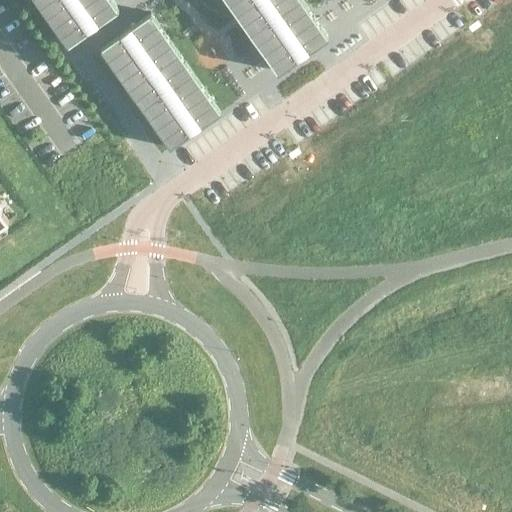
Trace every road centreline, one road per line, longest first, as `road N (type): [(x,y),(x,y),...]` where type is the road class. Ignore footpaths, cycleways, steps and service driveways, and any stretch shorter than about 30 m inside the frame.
road 1 (residential): [(446,0),(169,194)]
road 2 (secondary): [(237,446),(241,412),(218,348),(163,308)]
road 3 (secondary): [(106,304),(48,332),(15,386),(11,418)]
road 4 (secondary): [(354,511),(237,446)]
road 5 (residential): [(169,194),(140,219),(106,304)]
